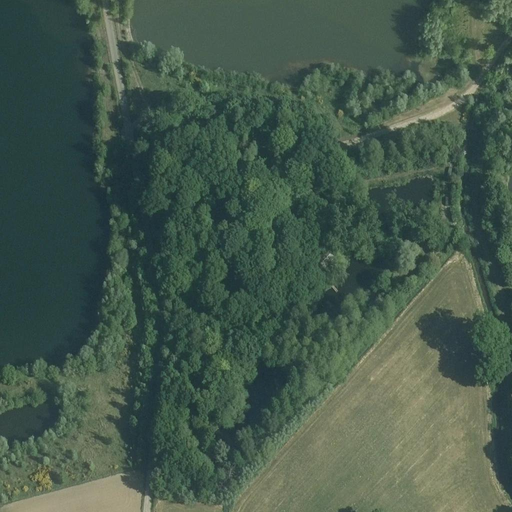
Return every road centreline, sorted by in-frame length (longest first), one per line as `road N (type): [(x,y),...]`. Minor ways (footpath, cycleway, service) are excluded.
road 1 (unclassified): [(146,511),(162,320),(104,0)]
road 2 (track): [(129,135),(110,149),(127,202),(137,309),(132,359),(92,380),(0,393)]
road 3 (track): [(156,287),(219,317),(248,303),(285,267),(305,269),(312,284)]
